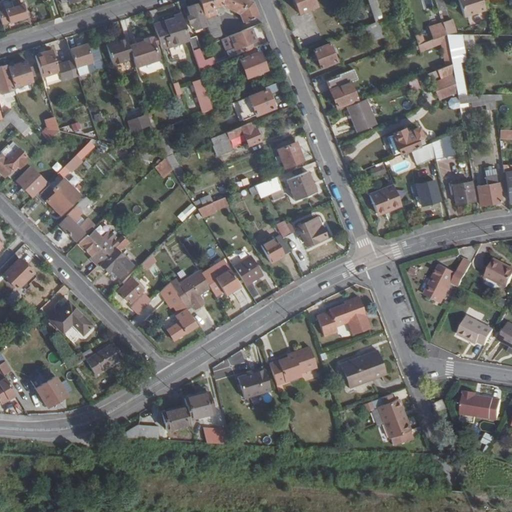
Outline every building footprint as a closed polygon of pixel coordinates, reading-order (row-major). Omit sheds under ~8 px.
[(0,10),(0,19),(2,25),(26,17),(22,5),(20,5),(18,0),(12,2),(13,7),(0,10)] [(250,0),(198,0),(212,39),(222,35),(219,25),(221,24),(219,16),(216,17),(213,8),(221,5),(240,14),(244,22),(258,16),(252,1),(250,0)] [(292,0),(298,13),(313,7),(310,0),(292,0)] [(367,0),(374,22),(378,20),(382,19),(375,0),(367,0)] [(482,0),(458,0),(464,17),(485,10),(482,0)] [(205,25),(198,3),(187,7),(190,15),(187,17),(189,23),(192,23),(195,29),(205,25)] [(189,40),(182,16),(153,25),(158,41),(161,49),(189,40)] [(451,18),(442,22),(442,23),(446,34),(457,34),(451,18)] [(374,22),(366,25),(371,40),(383,37),(378,20),(374,22)] [(429,28),(433,39),(444,34),(446,34),(442,23),(429,28)] [(250,27),(229,36),(235,50),(256,41),(250,27)] [(433,39),(425,42),(428,48),(441,44),(445,66),(451,64),(446,34),(444,34),(433,39)] [(446,34),(451,64),(459,63),(457,53),(461,52),(458,34),(457,34),(446,34)] [(121,41),(127,60),(133,58),(129,46),(126,39),(121,41)] [(113,65),(127,60),(121,41),(106,46),(113,65)] [(135,44),(129,46),(133,58),(137,72),(161,64),(157,50),(154,42),(154,41),(145,44),(136,47),(135,44)] [(337,63),(329,43),(313,50),(321,69),(337,63)] [(86,44),(69,50),(78,76),(87,73),(85,64),(92,62),(86,44)] [(258,52),(256,47),(242,52),(245,58),(240,60),(247,77),(267,69),(260,52),(258,52)] [(199,48),(193,50),(199,69),(208,66),(216,63),(214,56),(205,60),(199,48)] [(51,51),(35,56),(41,77),(58,72),(51,51)] [(26,61),(7,68),(13,87),(32,81),(26,61)] [(459,63),(451,64),(453,74),(456,92),(457,95),(464,95),(459,63)] [(451,64),(445,66),(422,76),(425,81),(438,76),(440,80),(453,74),(451,64)] [(7,68),(6,66),(0,67),(0,90),(1,93),(14,89),(13,87),(7,68)] [(208,66),(199,69),(201,75),(210,71),(208,66)] [(453,74),(440,80),(432,83),(439,99),(456,92),(453,74)] [(174,78),(170,78),(174,90),(178,89),(174,78)] [(212,108),(202,78),(192,82),(202,112),(212,108)] [(407,82),(411,92),(421,88),(416,78),(407,82)] [(281,88),(278,81),(267,86),(271,93),(281,88)] [(357,99),(349,82),(329,90),(336,108),(357,99)] [(274,108),(266,90),(233,102),(240,121),(274,108)] [(6,102),(15,101),(14,93),(4,95),(6,102)] [(494,95),(473,95),(476,107),(486,106),(488,110),(496,110),(494,95)] [(452,108),(459,106),(457,97),(451,98),(448,102),(449,106),(452,108)] [(367,98),(347,106),(358,132),(377,124),(367,98)] [(105,127),(98,105),(90,108),(97,130),(105,127)] [(11,110),(4,116),(10,122),(21,134),(27,127),(11,110)] [(156,130),(152,119),(148,121),(146,114),(128,120),(131,130),(134,129),(136,137),(156,131),(156,130)] [(0,131),(10,122),(4,116),(0,119),(0,131)] [(48,141),(58,131),(54,117),(45,120),(48,130),(43,135),(48,141)] [(251,129),(249,123),(211,138),(217,154),(232,148),(229,139),(243,133),(248,146),(260,141),(255,128),(251,129)] [(405,132),(404,128),(392,133),(396,143),(395,143),(399,152),(418,145),(417,145),(423,142),(417,127),(405,132)] [(163,128),(156,130),(159,139),(163,153),(164,157),(171,154),(163,128)] [(511,129),(501,129),(500,137),(511,137),(511,129)] [(159,139),(156,130),(156,131),(136,137),(139,146),(159,139)] [(433,152),(435,160),(443,157),(439,139),(431,142),(433,152)] [(303,160),(295,142),(277,149),(284,168),(303,160)] [(431,142),(419,147),(422,156),(433,152),(431,142)] [(6,176),(10,179),(28,161),(24,157),(25,156),(18,149),(13,154),(6,147),(0,152),(0,153),(1,154),(0,154),(0,176),(2,179),(6,176)] [(138,150),(132,149),(126,155),(130,158),(138,150)] [(171,154),(164,157),(180,182),(187,179),(171,154)] [(76,161),(73,158),(57,174),(61,177),(76,161)] [(384,172),(381,165),(370,170),(373,177),(384,172)] [(31,196),(44,182),(29,166),(15,180),(31,196)] [(76,172),(70,177),(75,184),(81,179),(76,172)] [(315,192),(307,172),(287,180),(295,200),(315,192)] [(498,191),(497,183),(495,175),(484,177),(486,184),(476,187),(479,204),(500,201),(498,191)] [(277,176),(254,185),(254,186),(258,193),(260,197),(282,189),(277,176)] [(440,200),(434,180),(416,185),(422,205),(440,200)] [(46,182),(35,194),(43,201),(45,200),(59,214),(74,199),(58,183),(52,188),(46,182)] [(456,203),(473,200),(470,182),(450,186),(452,194),(453,194),(456,203)] [(389,209),(400,205),(392,185),(369,194),(376,213),(388,208),(389,209)] [(258,193),(254,186),(249,189),(253,195),(258,193)] [(92,198),(87,193),(81,199),(86,203),(92,198)] [(200,199),(202,206),(212,202),(209,196),(200,199)] [(202,206),(196,208),(203,218),(216,212),(215,210),(224,207),(224,204),(227,203),(224,197),(212,202),(202,206)] [(78,202),(83,207),(86,203),(81,199),(78,202)] [(78,202),(65,215),(67,217),(59,224),(64,230),(57,237),(62,242),(70,235),(75,240),(83,232),(85,235),(86,235),(94,226),(87,218),(78,227),(74,223),(83,214),(81,212),(85,209),(83,207),(78,202)] [(182,222),(196,209),(191,203),(177,216),(182,222)] [(325,236),(317,217),(297,226),(306,244),(325,236)] [(291,233),(283,220),(275,224),(281,235),(283,238),(291,233)] [(85,235),(78,242),(94,259),(92,261),(97,265),(114,248),(117,244),(113,240),(115,237),(108,231),(100,239),(93,231),(88,237),(86,235),(85,235)] [(270,262),(290,251),(283,238),(281,235),(261,245),(270,262)] [(117,244),(114,248),(115,250),(117,251),(123,244),(120,241),(117,244)] [(117,251),(115,250),(100,264),(108,272),(111,269),(117,276),(119,278),(131,266),(117,251)] [(151,253),(140,264),(146,269),(155,260),(151,253)] [(32,272),(14,254),(0,267),(0,279),(4,276),(16,288),(24,280),(32,272)] [(265,273),(254,255),(236,266),(247,284),(265,273)] [(459,286),(470,263),(463,259),(456,273),(439,265),(432,278),(434,280),(426,296),(441,303),(452,282),(459,286)] [(511,275),(511,267),(493,259),(485,276),(507,287),(511,275)] [(111,269),(108,272),(114,278),(117,276),(111,269)] [(200,293),(210,287),(199,270),(179,282),(176,278),(169,282),(170,283),(186,309),(193,304),(196,308),(206,302),(200,293)] [(239,286),(229,270),(220,275),(216,270),(211,273),(224,296),(239,286)] [(35,276),(32,272),(24,280),(28,283),(35,276)] [(128,276),(115,288),(130,303),(143,290),(128,276)] [(434,280),(432,278),(423,295),(426,296),(434,280)] [(184,310),(186,309),(170,283),(161,291),(162,292),(170,307),(174,306),(177,312),(183,309),(184,310)] [(132,309),(137,314),(151,301),(146,295),(132,309)] [(320,330),(333,325),(346,321),(351,334),(368,328),(356,296),(345,300),(346,302),(341,304),(326,309),(327,312),(314,316),(320,330)] [(91,325),(67,301),(50,319),(63,332),(72,324),(83,334),(91,325)] [(173,340),(197,325),(186,309),(184,310),(176,316),(179,322),(167,330),(173,340)] [(477,342),(485,345),(494,329),(467,316),(458,335),(471,342),(472,340),(477,342)] [(511,324),(508,322),(499,340),(511,346),(511,324)] [(335,331),(333,325),(320,330),(322,335),(335,331)] [(93,355),(89,349),(77,356),(82,363),(86,361),(94,374),(118,359),(109,345),(93,355)] [(293,355),(269,364),(276,385),(301,376),(300,373),(317,367),(310,347),(292,353),(293,355)] [(341,362),(351,387),(384,374),(375,349),(341,362)] [(3,362),(0,363),(0,369),(3,375),(9,371),(3,362)] [(347,388),(351,387),(341,362),(338,363),(347,388)] [(263,369),(237,379),(244,399),(270,389),(263,369)] [(46,407),(66,395),(54,377),(34,389),(46,407)] [(0,402),(1,404),(16,395),(9,384),(2,388),(0,385),(0,402)] [(384,423),(404,416),(397,399),(393,402),(390,394),(372,401),(375,409),(378,407),(384,423)] [(466,412),(501,429),(508,413),(485,401),(486,399),(475,394),(466,412)] [(183,400),(185,408),(188,419),(212,414),(207,395),(183,400)] [(443,401),(434,405),(437,412),(446,409),(443,401)] [(188,419),(185,408),(162,413),(166,429),(189,424),(188,419)] [(384,423),(394,453),(403,450),(403,451),(415,447),(404,416),(384,423)] [(123,435),(123,437),(158,439),(159,427),(139,425),(136,427),(123,435)] [(230,444),(226,430),(203,428),(206,442),(230,444)] [(485,433),(483,443),(491,445),(494,435),(485,433)]
